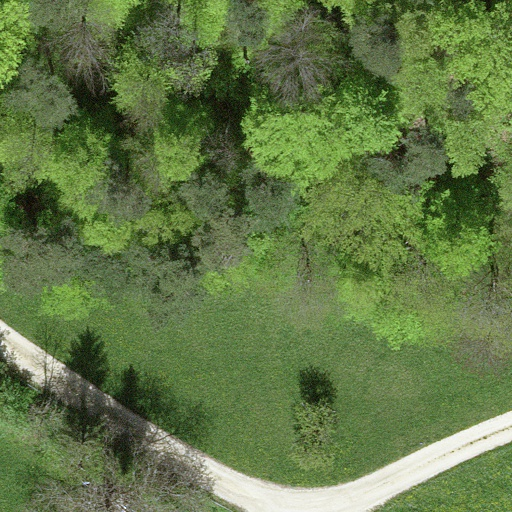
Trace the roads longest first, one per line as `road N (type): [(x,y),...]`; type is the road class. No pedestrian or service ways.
road 1 (track): [(0,334),(269,511)]
road 2 (track): [(338,511),(408,469),(511,425)]
